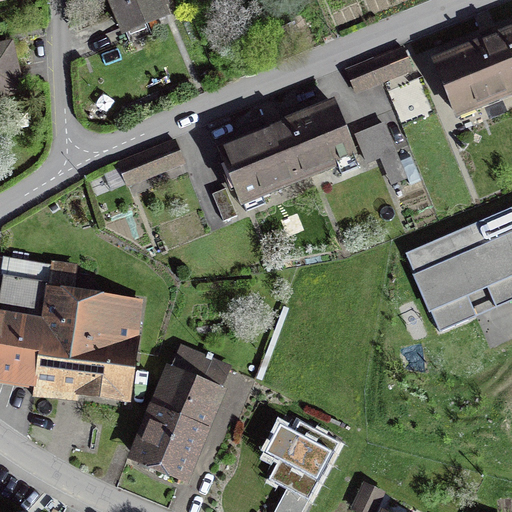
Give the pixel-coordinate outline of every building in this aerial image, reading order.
[(109,0),(128,45),(150,35),(145,24),(163,16),(156,0),(109,0)] [(511,27),(488,37),(431,60),(455,121),(511,97),(511,27)] [(0,98),(25,93),(12,40),(0,42),(0,98)] [(403,46),(385,53),(358,64),(344,70),(354,94),(413,70),(403,46)] [(281,124),(273,127),(268,130),(269,131),(223,150),(223,151),(218,153),(241,209),(338,169),(341,177),(359,170),(358,168),(361,166),(334,99),(280,121),(281,124)] [(408,179),(384,123),(354,135),(367,165),(380,159),(391,186),(408,179)] [(185,165),(175,139),(116,162),(127,188),(185,165)] [(211,195),(223,222),(238,216),(226,188),(211,195)] [(511,208),(405,254),(414,275),(412,276),(429,315),(431,314),(439,333),(511,301),(511,208)] [(0,383),(34,389),(33,397),(78,404),(79,397),(130,405),(141,336),(139,336),(144,301),(74,291),(78,265),(51,261),(50,265),(3,258),(0,275),(2,275),(0,290),(0,383)] [(232,366),(181,345),(172,367),(166,365),(127,461),(189,486),(227,391),(222,389),(232,366)] [(299,422),(293,434),(280,427),(264,456),(278,463),(268,481),(286,491),(274,511),(303,511),(340,444),(299,422)] [(364,482),(349,510),(352,511),(376,511),(386,494),(364,482)]
